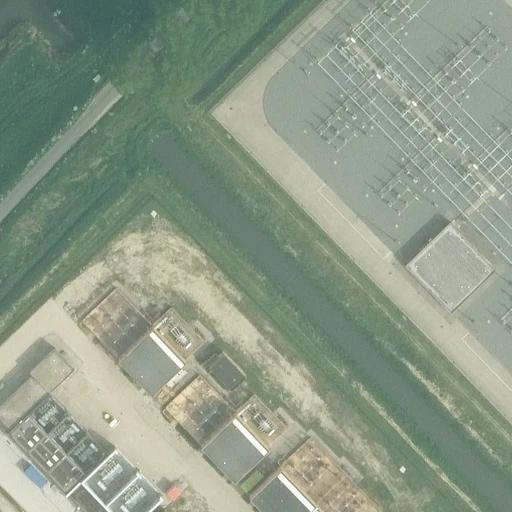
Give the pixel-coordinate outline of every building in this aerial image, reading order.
[(449,222),(404,266),(450,313),(495,270),(449,222)] [(152,326),(117,359),(150,394),(185,361),(152,326)] [(65,493),(85,473),(66,453),(47,433),(27,413),(73,369),(53,348),(28,372),(31,374),(0,404),(0,419),(10,430),(6,433),(65,493)] [(245,376),(222,352),(207,366),(230,390),(245,376)] [(235,412),(200,446),(233,481),(268,447),(235,412)] [(322,511),(279,466),(248,496),(263,511),(322,511)]
